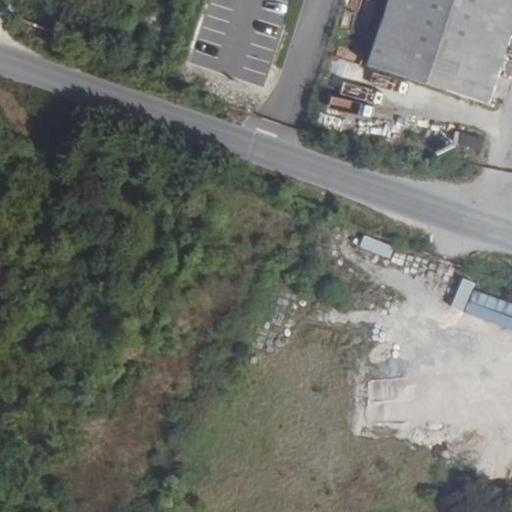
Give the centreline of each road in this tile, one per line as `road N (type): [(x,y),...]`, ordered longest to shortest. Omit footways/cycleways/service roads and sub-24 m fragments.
road 1 (tertiary): [(0,58),(511,236)]
road 2 (unknown): [(318,0),(267,151)]
